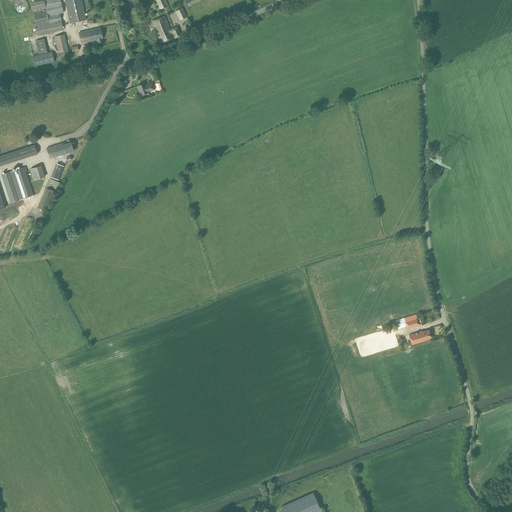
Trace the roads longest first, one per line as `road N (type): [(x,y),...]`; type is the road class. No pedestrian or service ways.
road 1 (unclassified): [(491,511),(467,474),(468,396),(430,258),(418,0)]
road 2 (unclassified): [(0,95),(137,60),(288,0)]
